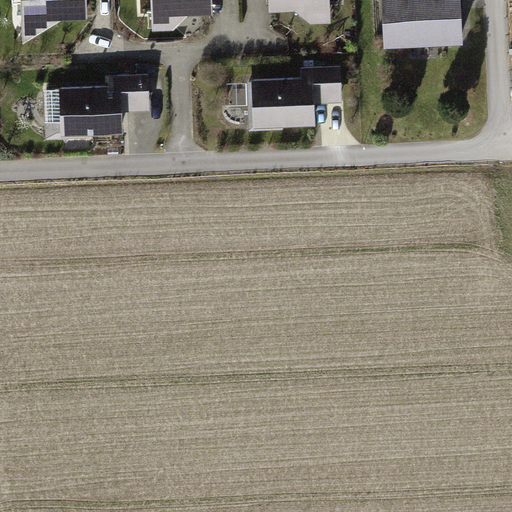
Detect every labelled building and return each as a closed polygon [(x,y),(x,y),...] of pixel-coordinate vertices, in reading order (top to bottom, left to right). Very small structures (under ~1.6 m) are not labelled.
[(18,0),(19,23),(86,20),(85,0),(18,0)] [(146,0),(148,33),(173,32),(184,16),(208,15),(207,0),(262,0),(263,14),(294,13),(308,27),(329,26),(327,0),(146,0)] [(378,0),(381,46),(457,42),(454,0),(378,0)] [(298,76),(245,79),(248,129),(309,126),(308,107),(340,105),(337,66),(297,68),(298,76)] [(105,84),(52,86),(54,135),(115,132),(114,110),(147,109),(145,71),(104,73),(105,84)]
